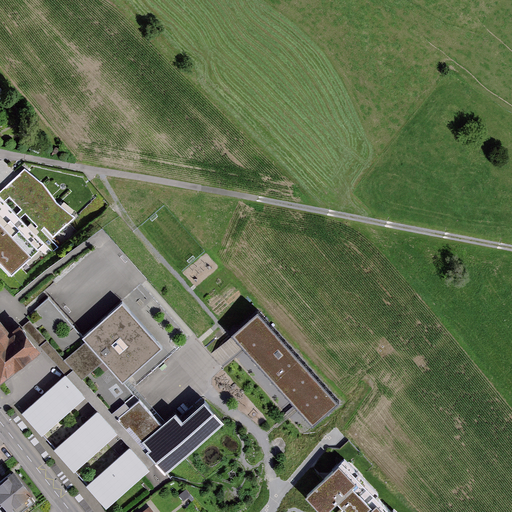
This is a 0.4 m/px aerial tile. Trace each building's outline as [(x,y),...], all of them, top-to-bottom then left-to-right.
[(25,167),(0,190),(0,193),(43,238),(54,253),(58,247),(52,236),(75,215),(56,200),(43,181),(25,167)] [(0,260),(9,270),(43,238),(0,193),(0,260)] [(161,345),(117,299),(80,334),(57,355),(78,378),(101,363),(120,383),(161,345)] [(311,425),(336,402),(255,313),(227,334),(236,344),(294,408),(311,425)] [(4,328),(0,323),(0,379),(37,351),(13,322),(4,328)] [(80,396),(60,372),(17,408),(36,432),(80,396)] [(153,422),(136,402),(117,417),(161,469),(217,421),(196,396),(174,415),(169,409),(153,422)] [(113,433),(94,411),(52,446),(70,468),(113,433)] [(142,470),(124,449),(83,483),(102,504),(142,470)] [(339,461),(307,492),(323,509),(338,495),(353,511),(387,511),(376,501),(373,504),(351,481),(355,477),(339,461)] [(18,511),(34,500),(13,471),(0,475),(0,511),(18,511)]
